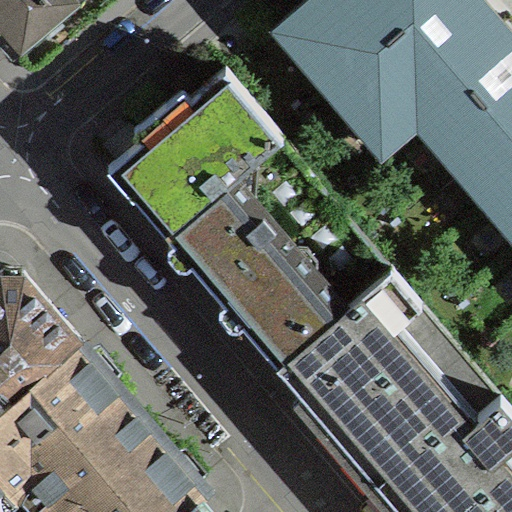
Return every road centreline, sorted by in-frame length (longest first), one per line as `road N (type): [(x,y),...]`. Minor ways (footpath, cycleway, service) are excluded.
road 1 (residential): [(26,171),(319,511)]
road 2 (residential): [(26,171),(239,0)]
